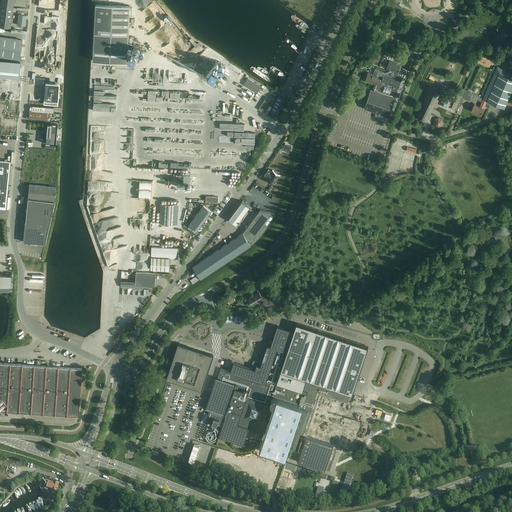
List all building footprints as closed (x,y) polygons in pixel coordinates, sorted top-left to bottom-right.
[(0,26),(10,28),(13,0),(0,0),(0,6),(0,26)] [(96,4),(93,61),(127,62),(128,58),(138,58),(139,50),(128,50),(130,17),(131,17),(132,7),(130,7),(130,6),(96,4)] [(25,26),(26,15),(18,14),(17,25),(25,26)] [(0,56),(19,60),(22,40),(0,36),(0,56)] [(131,62),(131,64),(133,66),(135,66),(137,66),(138,65),(139,63),(139,60),(137,59),(135,58),(133,59),(131,60),(131,62)] [(0,60),(0,76),(19,78),(20,62),(0,60)] [(385,73),(375,69),(372,74),(371,73),(369,73),(368,73),(367,77),(366,77),(365,80),(365,81),(374,84),(373,90),(371,89),(364,108),(378,113),(378,114),(383,116),(383,115),(388,117),(395,98),(394,97),(397,88),(398,89),(401,81),(398,80),(399,77),(398,74),(401,65),(389,61),(387,69),(389,69),(389,71),(385,72),(385,73)] [(504,109),(511,91),(511,73),(497,67),(483,99),(479,98),(480,96),(469,91),(467,96),(481,102),(479,107),(474,104),(471,111),(481,115),(484,109),(487,101),(504,109)] [(244,84),(256,93),(261,86),(248,78),(244,84)] [(46,83),(44,104),(57,105),(58,84),(46,83)] [(431,86),(416,117),(426,122),(441,91),(431,86)] [(459,91),(458,93),(451,108),(457,111),(464,93),(459,91)] [(446,92),(442,102),(449,105),(453,95),(446,92)] [(107,94),(107,98),(92,97),(91,102),(108,103),(108,98),(113,98),(114,94),(107,94)] [(279,95),(271,112),(278,115),(286,99),(279,95)] [(181,106),(181,109),(200,109),(200,102),(182,102),(183,97),(169,97),(169,105),(181,106)] [(272,101),(266,97),(258,109),(265,113),(272,101)] [(101,115),(91,115),(91,120),(111,120),(110,110),(101,110),(101,115)] [(49,120),(50,113),(29,111),(28,118),(49,120)] [(231,129),(232,112),(224,111),(223,128),(231,129)] [(153,127),(153,133),(161,134),(161,129),(166,129),(167,118),(161,117),(161,128),(153,127)] [(443,122),(443,120),(442,119),(440,118),(439,117),(437,117),(436,118),(435,119),(434,119),(434,120),(433,122),(433,123),(434,124),(435,125),(436,126),(438,127),(440,126),(441,126),(442,124),(443,123),(443,122)] [(133,131),(126,131),(125,135),(127,135),(127,140),(139,140),(139,138),(143,139),(144,126),(144,121),(132,121),(132,125),(133,125),(133,131)] [(57,124),(47,123),(45,143),(55,144),(57,124)] [(239,145),(254,145),(254,130),(255,130),(255,127),(252,127),(252,123),(241,123),(241,129),(240,129),(240,135),(238,135),(238,140),(240,140),(239,145)] [(126,151),(125,155),(142,156),(143,147),(140,147),(140,152),(126,151)] [(98,170),(99,165),(109,166),(109,162),(89,161),(89,165),(93,165),(93,169),(98,170)] [(0,208),(6,209),(10,165),(0,163),(0,208)] [(268,169),(264,175),(264,176),(264,175),(267,177),(266,179),(273,185),(274,184),(273,184),(280,176),(272,170),(271,172),(268,170),(269,169),(268,169)] [(28,188),(28,195),(55,197),(56,187),(29,184),(25,184),(25,188),(28,188)] [(153,186),(152,198),(216,201),(217,198),(219,198),(219,195),(224,196),(224,189),(153,186)] [(127,188),(127,197),(151,198),(151,195),(144,195),(144,189),(127,188)] [(54,200),(55,197),(28,195),(26,215),(25,215),(24,217),(25,218),(23,242),(30,242),(30,243),(33,244),(34,243),(44,244),(51,215),(54,200)] [(104,200),(88,206),(91,212),(106,206),(104,200)] [(242,217),(250,207),(242,201),(230,219),(237,224),(239,221),(240,222),(243,218),(242,217)] [(178,225),(179,204),(161,203),(160,224),(178,225)] [(197,231),(211,211),(203,205),(188,225),(197,231)] [(272,220),(275,213),(260,210),(243,233),(193,267),(201,279),(251,245),(256,241),(261,236),(265,231),(269,225),(272,220)] [(176,258),(177,248),(152,247),(151,269),(169,270),(170,258),(176,258)] [(121,280),(121,287),(135,288),(135,287),(155,288),(155,284),(156,273),(136,272),(136,281),(121,280)] [(0,290),(10,291),(11,275),(0,274),(0,290)] [(259,292),(254,295),(258,302),(263,299),(259,292)] [(252,305),(258,302),(254,295),(248,298),(252,305)] [(216,377),(205,409),(209,410),(207,416),(214,418),(212,424),(216,425),(217,425),(223,427),(220,436),(244,444),(247,435),(249,436),(250,434),(263,438),(259,450),(286,459),(287,457),(289,450),(291,450),(289,457),(329,471),(338,445),(340,437),(343,429),(348,413),(344,412),(347,403),(348,401),(350,393),(352,394),(368,346),(365,346),(361,344),(358,343),(344,338),(341,338),(322,331),(320,330),(316,329),(313,328),(296,323),(294,331),(286,328),(278,326),(277,327),(271,346),(267,345),(261,364),(256,362),(255,362),(254,362),(254,363),(252,368),(234,362),(232,368),(233,368),(231,372),(228,371),(221,368),(218,378),(216,377)] [(118,340),(127,328),(125,327),(116,339),(118,340)] [(213,355),(178,344),(167,379),(202,390),(213,355)] [(0,362),(0,398),(2,399),(2,400),(0,401),(0,410),(6,405),(7,405),(7,411),(79,416),(82,368),(0,362)] [(436,408),(432,412),(436,417),(440,412),(436,408)] [(431,425),(428,429),(429,430),(427,433),(429,435),(435,428),(431,425)] [(55,495),(58,486),(54,485),(54,483),(48,481),(46,487),(52,489),(51,493),(55,495)]
